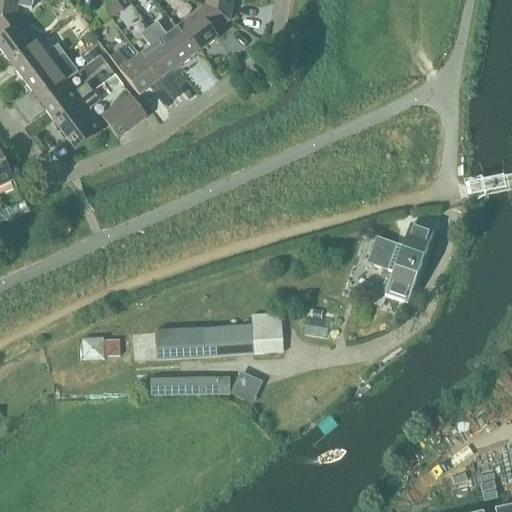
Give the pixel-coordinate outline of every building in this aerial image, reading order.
[(33,0),(0,0),(0,21),(16,17),(18,7),(32,9),(33,0)] [(232,0),(207,0),(206,8),(220,15),(230,21),(232,0)] [(220,15),(206,8),(178,28),(198,54),(218,40),(213,34),(230,22),(230,21),(220,15)] [(0,50),(11,65),(37,45),(16,17),(0,21),(0,38),(2,40),(0,41),(0,50)] [(198,54),(178,28),(167,37),(158,23),(150,29),(179,68),(198,54)] [(179,68),(150,29),(141,35),(151,48),(140,57),(160,83),(179,68)] [(37,45),(11,65),(25,84),(64,55),(58,46),(45,56),(37,45)] [(160,83),(140,57),(129,65),(119,52),(110,58),(139,98),(160,83)] [(64,55),(25,84),(39,104),(66,84),(79,74),(70,62),(64,55)] [(66,84),(39,104),(53,122),(93,93),(87,85),(74,94),(66,84)] [(76,153),(102,133),(86,110),(99,101),(93,93),(53,122),(76,153)] [(121,103),(138,124),(147,118),(130,96),(121,103)] [(138,124),(121,103),(112,110),(129,132),(138,124)] [(101,118),(118,140),(129,132),(112,110),(101,118)] [(0,187),(13,182),(0,152),(0,187)] [(408,306),(421,269),(430,245),(427,244),(431,233),(414,227),(410,238),(407,237),(403,248),(377,238),(367,264),(394,274),(385,298),(408,306)] [(322,312),(313,310),(311,320),(320,322),(322,312)] [(207,360),(284,355),(282,315),(252,316),(253,327),(205,331),(207,360)] [(329,324),(305,321),(303,335),(326,339),(329,324)] [(202,333),(171,333),(171,361),(202,360),(202,333)] [(119,358),(119,343),(104,343),(104,340),(80,341),(81,364),(105,363),(104,359),(119,358)] [(262,385),(240,375),(230,398),(252,407),(262,385)] [(150,380),(151,398),(229,396),(229,379),(150,380)]
